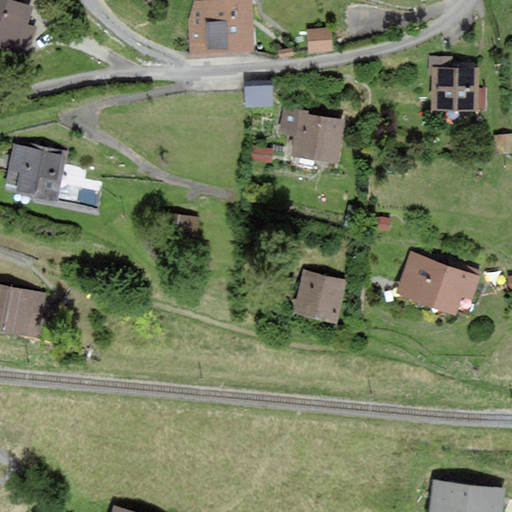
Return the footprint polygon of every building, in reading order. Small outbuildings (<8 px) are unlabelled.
[(32,8),(6,0),(0,0),(0,50),(28,59),(37,28),(27,25),(32,8)] [(238,0),(213,0),(214,2),(191,3),(192,55),(256,53),(254,3),(239,3),(238,0)] [(330,29),(307,31),(309,53),(332,51),(330,29)] [(437,59),(436,107),(483,108),(484,60),(437,59)] [(274,83),(247,82),(246,106),(274,107),(274,83)] [(302,113),(295,155),(340,163),(348,122),(302,113)] [(18,141),(9,185),(62,197),(71,153),(18,141)] [(195,218),(167,215),(165,230),(193,233),(195,218)] [(415,249),(402,290),(469,310),(482,269),(415,249)] [(348,275),(304,271),(300,314),(343,319),(348,275)] [(55,296),(0,280),(0,324),(44,336),(55,296)] [(499,511),(502,491),(437,482),(432,511),(499,511)]
